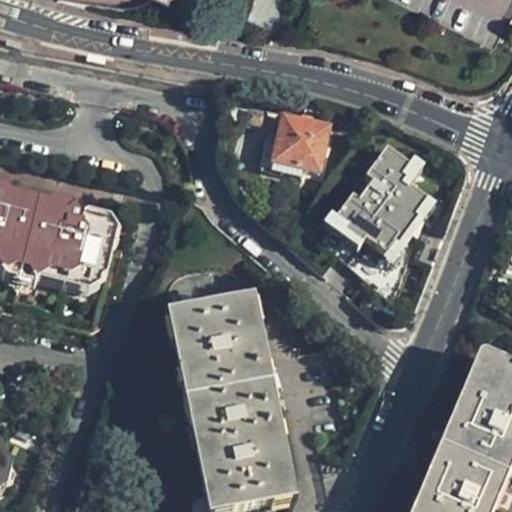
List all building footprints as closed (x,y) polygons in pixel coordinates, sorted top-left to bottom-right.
[(316,177),(326,131),(282,121),(272,168),(316,177)] [(348,198),(323,235),(388,278),(436,207),(411,191),(423,173),(389,150),(355,202),(348,198)] [(0,271),(12,276),(26,281),(32,276),(76,291),(91,286),(96,288),(101,284),(109,259),(104,255),(109,239),(107,229),(84,222),(75,225),(72,217),(63,221),(45,215),(44,210),(11,199),(8,203),(0,201),(0,271)] [(0,287),(8,290),(12,276),(0,271),(0,287)] [(26,281),(12,276),(8,290),(20,294),(25,289),(67,303),(91,286),(76,291),(32,276),(26,281)] [(256,511),(291,504),(256,336),(252,313),(170,329),(208,511),(256,511)] [(511,511),(511,379),(482,367),(423,511),(511,511)] [(0,511),(32,511),(69,409),(20,394),(0,405),(0,511)]
